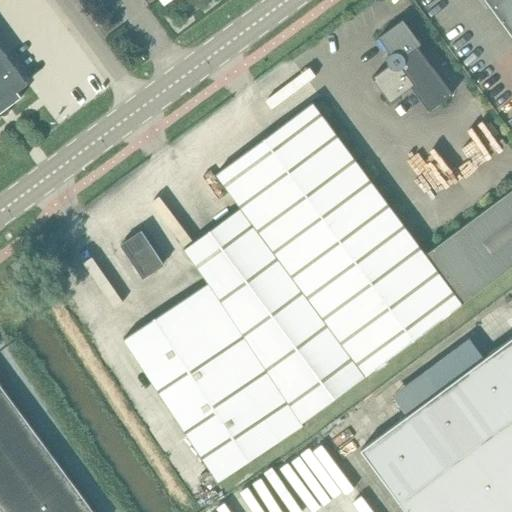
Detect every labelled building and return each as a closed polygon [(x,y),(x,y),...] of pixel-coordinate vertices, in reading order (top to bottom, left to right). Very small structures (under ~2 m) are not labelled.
[(0,0),(0,113),(22,97),(18,92),(28,84),(0,46),(0,0)] [(511,0),(484,0),(511,37),(511,0)] [(391,54),(389,55),(389,66),(372,78),(390,102),(412,87),(429,111),(452,94),(417,47),(421,44),(403,19),(378,38),(391,54)] [(209,282),(124,339),(218,481),(303,425),(301,423),(511,266),(511,190),(425,255),(312,103),(217,174),(241,207),(184,249),(209,282)] [(121,245),(143,278),(163,264),(141,232),(121,245)] [(10,265),(17,274),(25,268),(19,259),(10,265)] [(511,511),(511,337),(486,357),(361,450),(399,501),(407,511),(511,511)] [(0,508),(2,511),(94,511),(0,384),(0,508)]
